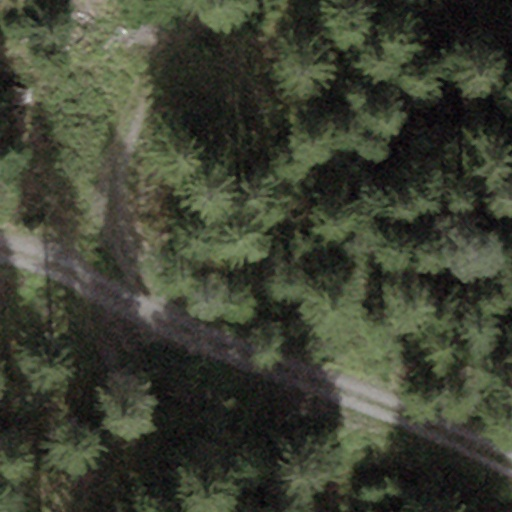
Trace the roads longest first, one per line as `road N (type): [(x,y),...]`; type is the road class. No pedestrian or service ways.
road 1 (track): [(511,464),(162,332),(60,257),(0,252)]
road 2 (track): [(162,332),(109,218),(150,59),(231,0)]
